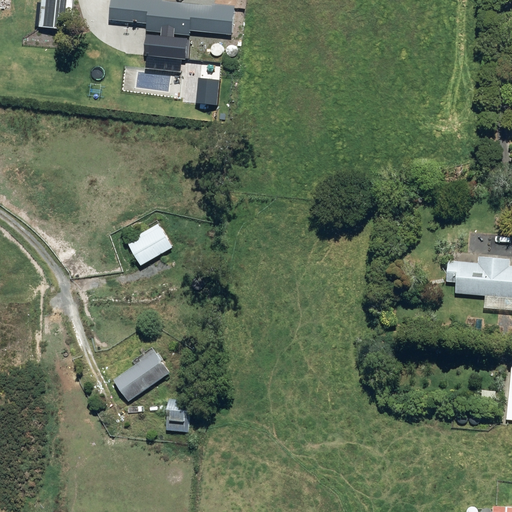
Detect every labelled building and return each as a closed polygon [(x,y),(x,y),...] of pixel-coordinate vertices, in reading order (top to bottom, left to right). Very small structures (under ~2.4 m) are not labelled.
[(12,0),(0,0),(0,10),(12,12),(12,0)] [(78,0),(43,0),(41,29),(75,32),(78,0)] [(151,26),(150,34),(192,38),(193,33),(234,37),(237,9),(150,0),(104,0),(103,11),(114,12),(113,22),(151,26)] [(176,247),(160,222),(129,242),(145,267),(176,247)] [(488,296),(487,309),(511,311),(511,266),(511,267),(511,261),(511,255),(481,253),(480,263),(451,261),(449,282),(458,283),(457,294),(488,296)] [(171,371),(154,350),(116,380),(133,401),(171,371)] [(192,432),(194,402),(170,401),(168,430),(192,432)]
